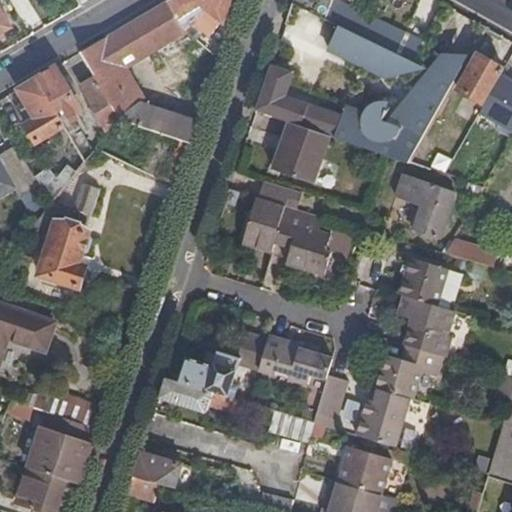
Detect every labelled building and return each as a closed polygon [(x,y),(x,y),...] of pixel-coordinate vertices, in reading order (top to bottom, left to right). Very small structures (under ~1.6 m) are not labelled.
[(127,67),(187,33),(168,0),(84,50),(97,75),(102,82),(127,67)] [(231,0),(168,0),(187,33),(199,25),(214,35),(221,23),(231,0)] [(364,34),(299,0),(294,0),(291,11),(328,30),(323,41),(353,56),(364,34)] [(299,0),(364,34),(414,60),(420,47),(336,2),(336,0),(299,0)] [(0,34),(13,27),(0,4),(0,34)] [(364,34),(353,56),(405,83),(415,61),(414,60),(364,34)] [(456,34),(454,49),(485,51),(486,36),(456,34)] [(353,56),(340,102),(388,120),(446,53),(431,43),(415,61),(405,83),(353,56)] [(507,67),(481,52),(460,87),(486,103),(507,67)] [(410,160),(464,65),(446,53),(388,120),(340,102),(339,106),(340,107),(337,112),(286,92),(295,67),(274,60),(258,107),(291,118),(331,132),(393,154),(410,160)] [(121,114),(143,100),(146,98),(127,67),(102,82),(121,114)] [(38,76),(66,125),(86,160),(88,161),(94,151),(74,117),(79,114),(53,68),(38,76)] [(102,82),(97,75),(83,83),(110,129),(121,114),(102,82)] [(38,76),(18,88),(36,119),(26,125),(37,143),(66,125),(38,76)] [(195,142),(202,121),(143,100),(121,114),(156,128),(195,142)] [(314,180),(331,132),(291,118),(275,166),(314,180)] [(180,184),(195,142),(156,128),(149,150),(151,151),(148,158),(162,163),(160,170),(152,168),(150,173),(180,184)] [(0,194),(14,186),(0,162),(0,194)] [(51,167),(37,175),(52,202),(59,193),(64,188),(51,167)] [(458,191),(406,173),(399,195),(425,205),(417,227),(442,236),(458,191)] [(304,190),(265,179),(260,194),(298,205),(304,190)] [(476,198),(482,187),(468,181),(463,194),(476,198)] [(60,204),(92,214),(101,188),(84,182),(78,199),(59,193),(52,202),(60,204)] [(232,186),(227,200),(240,204),(244,190),(232,186)] [(260,194),(259,194),(244,238),(275,248),(278,238),(280,233),(296,237),(294,244),(290,261),(326,273),(332,252),(333,249),(329,248),(333,232),(322,228),(327,214),(298,205),(260,194)] [(60,204),(52,202),(24,237),(50,247),(41,273),(47,276),(44,285),(64,293),(67,282),(79,286),(87,265),(79,262),(83,248),(89,250),(94,234),(88,232),(89,228),(60,218),(54,235),(50,233),(60,204)] [(369,227),(357,223),(354,233),(353,237),(364,240),(369,227)] [(335,227),(333,232),(329,248),(333,249),(332,252),(346,257),(353,237),(354,233),(335,227)] [(280,233),(278,238),(294,244),(296,237),(280,233)] [(500,247),(455,234),(446,250),(496,266),(500,247)] [(439,355),(445,357),(451,338),(449,338),(457,309),(439,303),(450,267),(414,255),(402,292),(406,293),(400,313),(413,318),(404,344),(412,346),(439,355)] [(46,352),(56,324),(0,302),(0,360),(8,337),(46,352)] [(312,372),(324,375),(331,353),(247,328),(242,345),(251,348),(246,362),(276,371),(278,365),(292,370),(291,374),(309,380),(312,372)] [(242,353),(240,360),(246,362),(251,348),(242,345),(240,352),(242,353)] [(187,352),(178,379),(236,397),(239,386),(233,384),(240,360),(242,353),(240,352),(218,346),(214,361),(187,352)] [(356,433),(393,444),(407,396),(410,397),(418,369),(434,375),(439,355),(412,346),(408,361),(385,353),(375,385),(378,386),(375,398),(366,395),(356,433)] [(324,375),(328,376),(329,373),(335,355),(331,353),(324,375)] [(511,377),(511,359),(507,358),(502,374),(511,377)] [(321,401),(338,406),(346,378),(329,373),(328,376),(321,401)] [(508,399),(511,386),(511,377),(502,374),(501,374),(494,395),(508,399)] [(168,376),(162,395),(208,409),(210,405),(235,412),(239,398),(236,397),(178,379),(168,376)] [(370,383),(366,395),(375,398),(378,386),(375,385),(370,383)] [(511,386),(508,399),(486,473),(501,477),(511,480),(511,386)] [(105,408),(55,391),(53,397),(28,393),(25,404),(27,405),(32,407),(44,411),(47,412),(74,421),(98,429),(105,408)] [(27,420),(32,407),(27,405),(25,404),(11,399),(5,412),(27,420)] [(316,421),(333,426),(338,406),(321,401),(316,421)] [(98,429),(74,421),(47,412),(44,411),(38,427),(49,431),(36,470),(58,476),(80,482),(98,429)] [(286,412),(281,433),(311,443),(316,421),(311,419),(286,412)] [(344,445),(333,480),(339,482),(350,447),(344,445)] [(339,482),(380,494),(390,460),(350,447),(339,482)] [(136,473),(160,480),(176,485),(184,461),(144,449),(136,473)] [(293,486),(293,468),(257,467),(257,486),(293,486)] [(59,511),(70,511),(80,482),(58,476),(36,470),(33,468),(24,497),(20,496),(18,505),(39,511),(54,511),(55,511),(59,511)] [(136,473),(129,494),(153,501),(160,480),(136,473)] [(374,511),(380,494),(339,482),(329,511),(374,511)] [(294,499),(266,489),(258,510),(265,511),(290,511),(292,506),(294,499)] [(474,511),(480,495),(472,492),(465,511),(474,511)] [(244,506),(243,495),(231,494),(230,501),(244,506)]
